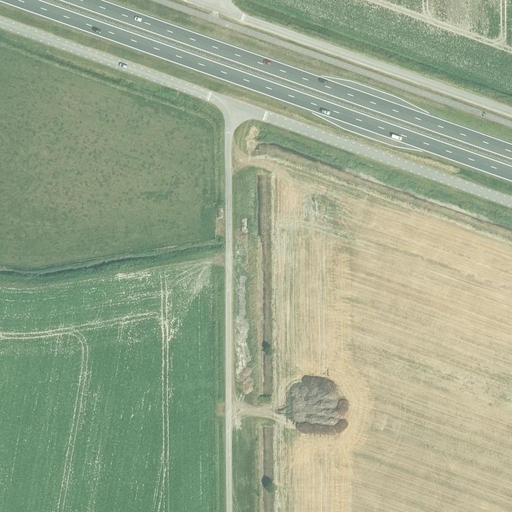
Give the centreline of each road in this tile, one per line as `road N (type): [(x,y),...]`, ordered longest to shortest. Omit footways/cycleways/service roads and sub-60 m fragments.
road 1 (trunk): [(17,0),(511,174)]
road 2 (trunk): [(511,152),(86,0)]
road 3 (unclassified): [(231,511),(228,129),(235,105)]
road 4 (unclassified): [(511,112),(217,8)]
road 5 (unclassified): [(235,105),(511,202)]
road 6 (unclassified): [(0,24),(235,105)]
